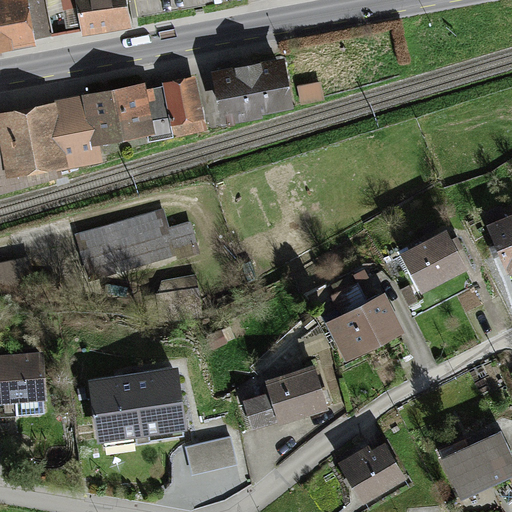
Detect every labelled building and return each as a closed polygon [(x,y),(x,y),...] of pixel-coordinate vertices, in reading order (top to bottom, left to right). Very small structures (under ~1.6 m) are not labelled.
[(0,0),(0,43),(52,33),(45,0),(0,0)] [(45,0),(53,33),(126,19),(121,0),(45,0)] [(219,75),(228,122),(258,115),(257,110),(287,104),(279,64),(219,75)] [(200,130),(190,80),(165,85),(174,136),(200,130)] [(147,126),(149,140),(174,136),(165,85),(141,90),(148,126),(147,126)] [(91,100),(98,136),(147,126),(148,126),(141,90),(90,99),(91,100)] [(47,109),(57,163),(101,154),(98,136),(91,100),(47,109)] [(47,109),(47,108),(7,115),(8,122),(19,178),(58,170),(57,163),(47,109)] [(0,192),(59,176),(58,170),(19,178),(8,122),(0,123),(0,192)] [(486,214),(507,265),(511,263),(511,216),(506,219),(501,208),(486,214)] [(82,250),(92,247),(99,271),(196,242),(190,222),(169,228),(163,209),(78,235),(82,250)] [(412,269),(422,287),(463,266),(445,233),(409,252),(417,266),(412,269)] [(0,299),(33,292),(33,301),(59,299),(58,282),(31,284),(30,259),(0,265),(0,299)] [(194,275),(165,280),(157,295),(160,319),(200,315),(197,288),(194,275)] [(375,302),(373,297),(367,300),(358,282),(333,295),(344,317),(332,323),(349,358),(362,351),(360,347),(398,328),(383,299),(375,302)] [(44,411),(43,394),(40,355),(0,358),(0,397),(16,396),(18,413),(44,411)] [(245,401),(253,427),(268,422),(267,418),(278,414),(280,419),(326,404),(314,367),(299,372),(295,360),(277,366),(280,377),(268,381),(271,393),(245,401)] [(141,427),(143,441),(184,435),(175,373),(94,385),(101,433),(141,427)] [(461,496),(511,473),(511,457),(503,437),(446,463),(461,496)] [(385,444),(372,452),(369,447),(341,463),(363,500),(404,476),(385,444)]
